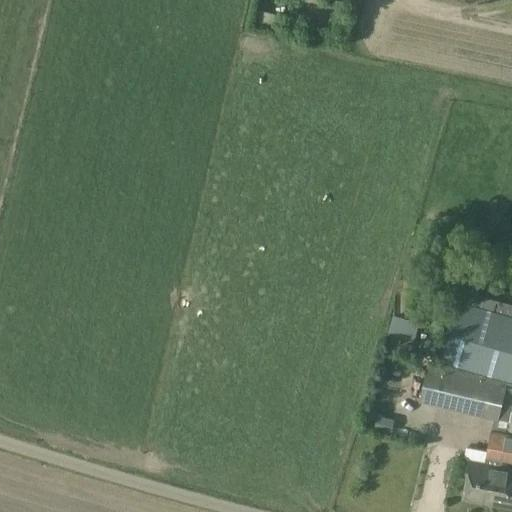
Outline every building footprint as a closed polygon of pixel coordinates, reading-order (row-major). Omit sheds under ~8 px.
[(444,366),(511,385),(511,351),(453,336),(444,366)] [(490,381),(451,372),(452,369),(428,363),(419,401),(435,405),(481,416),(490,381)] [(389,418),(377,416),(374,430),(386,432),(389,418)] [(511,431),(511,425),(511,423),(489,418),(487,425),(511,431)] [(493,503),(506,433),(490,430),(483,464),(470,462),(463,498),(493,503)] [(511,434),(506,433),(493,503),(511,507),(511,434)]
